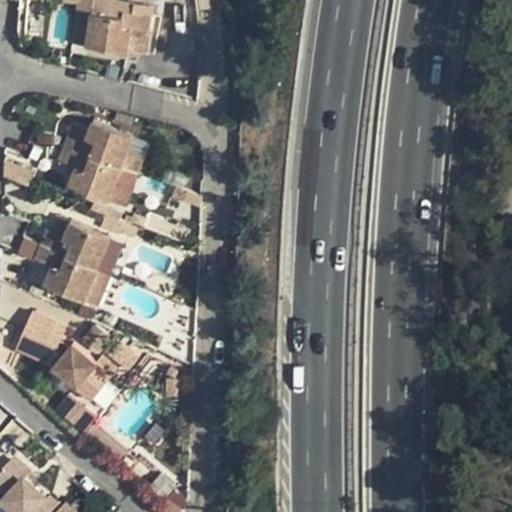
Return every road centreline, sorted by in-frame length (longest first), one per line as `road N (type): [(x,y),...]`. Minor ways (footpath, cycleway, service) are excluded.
road 1 (motorway): [(398,511),(401,291),(428,0)]
road 2 (motorway): [(347,0),(323,252),(317,511)]
road 3 (residential): [(200,511),(219,119)]
road 4 (residential): [(219,119),(0,66)]
road 5 (residential): [(0,379),(122,490),(135,511)]
